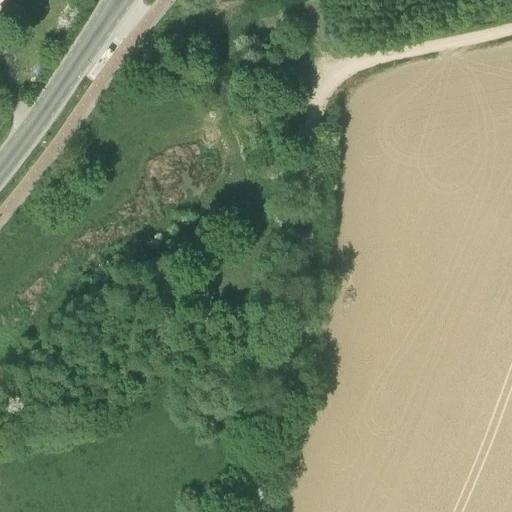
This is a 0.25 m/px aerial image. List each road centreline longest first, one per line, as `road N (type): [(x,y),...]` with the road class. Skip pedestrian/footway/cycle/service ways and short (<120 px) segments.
road 1 (track): [(511,29),(359,63),(318,93),(309,115),(299,339),(250,511)]
road 2 (tertiary): [(0,167),(118,0)]
